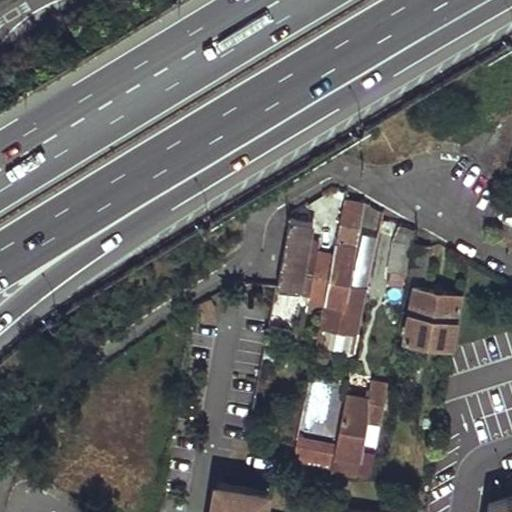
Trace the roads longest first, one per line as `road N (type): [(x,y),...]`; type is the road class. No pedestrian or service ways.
road 1 (motorway): [(0,316),(156,205),(489,0)]
road 2 (motorway): [(0,261),(450,0)]
road 3 (motorway): [(281,0),(0,169)]
road 4 (residential): [(511,264),(328,164),(261,206),(256,222)]
